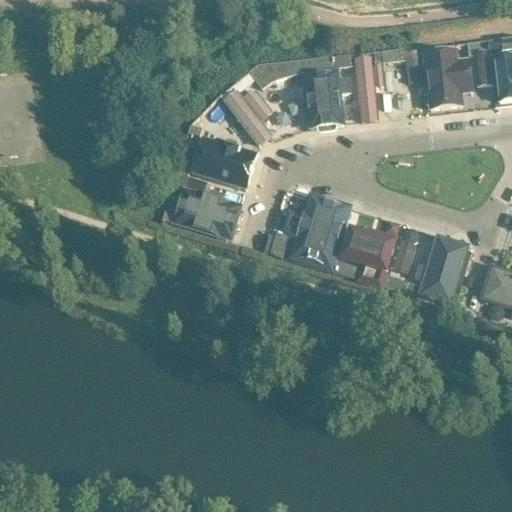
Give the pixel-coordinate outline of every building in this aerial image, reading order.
[(511,42),(507,43),(489,45),(490,57),(508,55),(511,54),(511,42)] [(468,48),(469,60),(475,59),(490,57),(489,45),(468,48)] [(405,65),(404,54),(383,56),(384,67),(405,65)] [(456,54),(423,58),(429,116),(463,112),(456,54)] [(490,57),(475,59),(478,91),(494,89),(490,57)] [(280,66),(277,67),(284,77),(284,78),(331,73),(353,70),(351,59),(331,61),(330,61),(280,66)] [(511,60),(495,62),(499,106),(511,105),(511,60)] [(372,64),(356,66),(362,126),(378,124),(375,90),(384,89),(383,73),(373,74),(372,64)] [(260,69),(250,77),(255,84),(263,95),(284,77),(277,67),(260,69)] [(338,76),(304,80),(311,132),(311,133),(344,129),(344,128),(341,98),(342,98),(344,99),(348,98),(350,97),(351,97),(349,85),(339,86),(338,76)] [(250,77),(238,86),(244,93),(255,84),(250,77)] [(238,86),(220,100),(226,106),(244,93),(238,86)] [(239,97),(226,107),(258,149),(271,139),(264,129),(269,125),(265,120),(272,115),(257,96),(245,105),(239,97)] [(203,132),(192,129),(185,150),(196,153),(203,132)] [(204,143),(193,178),(240,192),(242,186),(249,188),(257,161),(257,160),(257,159),(237,153),(239,149),(237,145),(229,143),(225,145),(223,149),(204,143)] [(188,180),(196,153),(185,150),(177,177),(188,180)] [(175,226),(188,180),(177,177),(163,223),(175,226)] [(185,194),(175,227),(231,243),(239,217),(241,211),(185,194)] [(290,217),(285,233),(300,237),(293,262),(332,274),(351,212),(351,211),(311,199),(311,200),(305,221),(290,217)] [(395,247),(379,242),(380,238),(368,234),(367,238),(351,233),(342,262),(363,269),(358,284),(382,291),(395,247)] [(281,261),(287,240),(277,237),(276,240),(271,239),(265,256),(271,258),(281,261)] [(420,271),(416,282),(424,285),(420,299),(451,309),(469,250),(438,240),(428,273),(420,271)] [(334,275),(333,276),(354,283),(358,271),(337,265),(334,275)] [(511,277),(492,271),(482,303),(511,312),(511,277)] [(417,301),(420,290),(388,280),(384,292),(417,301)]
